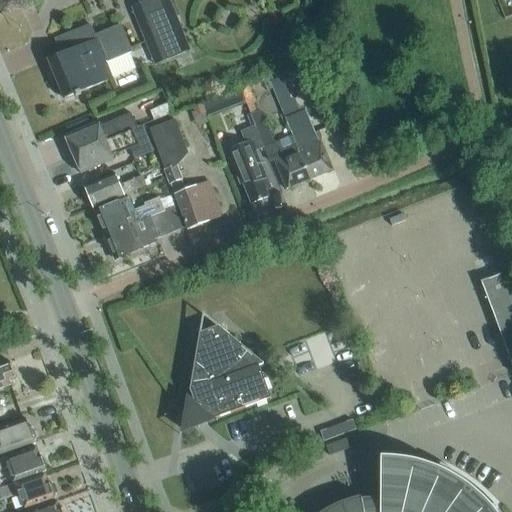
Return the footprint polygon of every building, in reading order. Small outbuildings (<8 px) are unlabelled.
[(191,51),(170,0),(149,0),(131,8),(154,66),(191,51)] [(54,40),(61,55),(48,60),(58,84),(56,87),(60,98),(64,99),(112,79),(106,63),(132,52),(120,25),(95,36),(90,25),(54,40)] [(282,78),(271,83),(292,136),(309,180),(333,171),(320,140),(316,142),(304,112),(300,113),(294,98),(290,100),(282,78)] [(261,91),(270,88),(268,82),(259,85),(261,91)] [(248,87),(240,90),(250,114),(257,111),(254,104),(257,103),(252,91),(250,92),(248,87)] [(240,90),(224,96),(228,105),(243,99),(240,90)] [(161,93),(145,100),(153,120),(170,113),(161,93)] [(206,114),(202,104),(200,105),(194,107),(197,117),(206,114)] [(257,111),(250,114),(255,127),(259,135),(264,148),(269,161),(274,159),(286,190),(309,180),(292,136),(283,139),(276,142),(274,138),(262,109),(257,111)] [(106,141),(137,129),(131,115),(100,127),(98,123),(65,137),(66,140),(64,140),(68,150),(70,149),(73,155),(106,141)] [(171,121),(150,129),(153,138),(165,170),(188,230),(209,222),(222,216),(209,182),(195,187),(196,188),(185,192),(175,167),(188,153),(175,119),(171,121)] [(112,156),(130,149),(135,159),(153,152),(143,127),(137,129),(106,141),(73,155),(75,162),(74,162),(78,172),(79,171),(80,174),(114,160),(112,156)] [(246,144),(227,151),(230,160),(240,184),(243,183),(251,204),(268,197),(266,191),(271,189),(255,151),(264,148),(259,135),(255,127),(241,132),(246,144)] [(94,209),(147,187),(142,176),(119,186),(113,171),(100,176),(101,181),(84,188),(94,209)] [(125,230),(165,212),(159,198),(144,204),(145,207),(134,211),(129,198),(95,212),(106,237),(125,230)] [(182,229),(174,208),(165,212),(125,230),(106,237),(115,260),(156,243),(154,240),(182,229)] [(511,275),(511,273),(502,277),(501,275),(481,283),(511,365),(511,275)] [(271,399),(260,369),(259,367),(263,365),(263,364),(218,327),(200,333),(183,430),(184,431),(271,399)] [(0,389),(11,386),(8,380),(14,378),(8,361),(0,364),(0,389)] [(0,455),(5,454),(35,443),(34,442),(36,438),(34,431),(30,429),(26,419),(0,428),(0,455)] [(325,428),(330,452),(365,444),(360,420),(325,428)] [(45,471),(46,467),(43,459),(40,456),(40,455),(39,455),(36,447),(3,459),(0,460),(0,471),(8,468),(14,483),(46,472),(45,471)] [(487,511),(485,509),(487,509),(494,506),(495,507),(496,506),(488,497),(480,489),(471,482),(461,475),(451,470),(440,465),(440,466),(440,467),(440,473),(440,477),(429,473),(419,469),(408,466),(397,464),(386,464),(384,499),(361,500),(360,494),(349,499),(338,504),(328,510),(324,511),(487,511)] [(54,497),(55,493),(52,485),(49,483),(48,481),(47,482),(45,475),(13,486),(13,485),(0,489),(0,500),(1,500),(2,501),(19,494),(25,509),(54,499),(54,497)] [(62,511),(60,506),(59,507),(57,502),(26,511),(62,511)]
